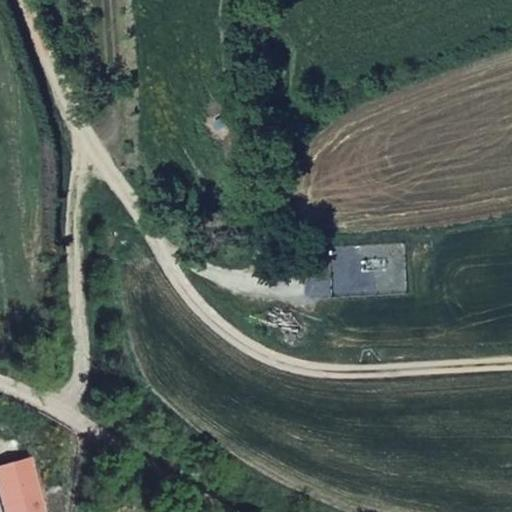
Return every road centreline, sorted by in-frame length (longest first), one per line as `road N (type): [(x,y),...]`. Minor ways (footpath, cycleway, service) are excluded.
road 1 (track): [(511,364),(327,369),(255,352),(198,311),(159,261),(94,145)]
road 2 (track): [(222,511),(168,485),(71,408),(0,383)]
road 3 (residential): [(27,0),(94,145)]
